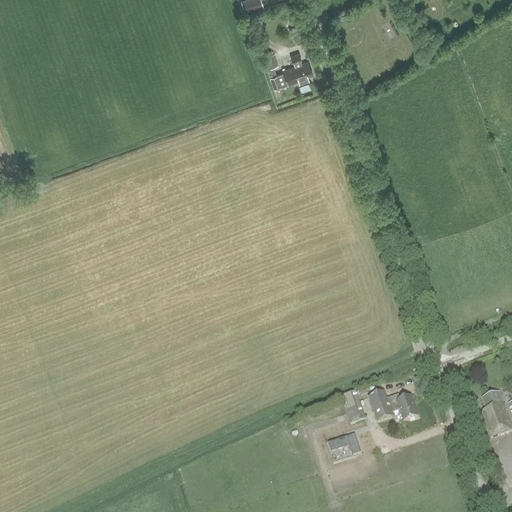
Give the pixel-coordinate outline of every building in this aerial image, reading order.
[(244,13),(262,7),(260,0),(243,0),(240,1),(244,13)] [(273,67),(277,66),(273,54),(263,57),(267,69),(273,67)] [(270,78),(274,90),(280,88),(280,87),(287,85),(287,86),(298,82),(299,85),(309,82),(308,77),(313,75),(308,62),(302,64),(301,61),(302,61),(300,54),(291,57),(293,64),(294,63),(295,67),(282,71),(283,74),(276,76),(270,78)] [(276,76),(273,67),(267,69),(270,78),(276,76)] [(356,393),(341,398),(350,425),(365,420),(356,393)] [(404,423),(418,418),(412,398),(400,401),(399,396),(387,400),(384,393),(369,398),(377,423),(394,418),(392,414),(400,411),(404,423)] [(490,439),(511,431),(511,426),(506,408),(505,404),(503,405),(499,393),(482,398),(486,410),(481,412),(490,439)] [(370,434),(344,443),(347,451),(365,445),(368,455),(376,452),(370,434)]
